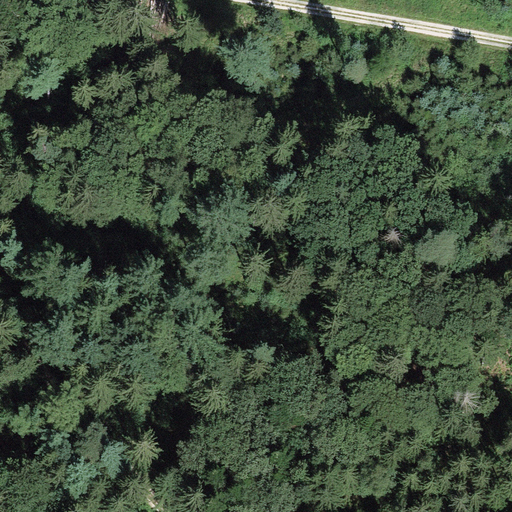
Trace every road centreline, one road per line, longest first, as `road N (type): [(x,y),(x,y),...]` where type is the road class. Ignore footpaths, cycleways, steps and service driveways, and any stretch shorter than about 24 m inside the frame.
road 1 (track): [(0,282),(181,511)]
road 2 (track): [(262,0),(511,46)]
